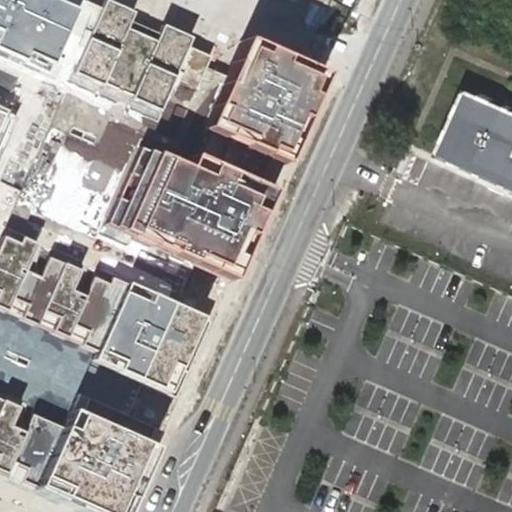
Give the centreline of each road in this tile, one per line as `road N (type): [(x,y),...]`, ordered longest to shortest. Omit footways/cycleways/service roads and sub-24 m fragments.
road 1 (unclassified): [(171,511),(400,0)]
road 2 (unknown): [(364,79),(195,0)]
